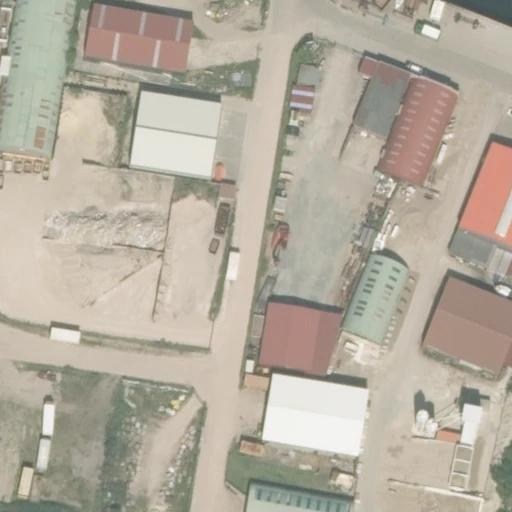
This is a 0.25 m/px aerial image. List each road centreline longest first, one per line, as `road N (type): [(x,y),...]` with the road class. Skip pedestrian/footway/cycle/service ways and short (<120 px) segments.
road 1 (unclassified): [(284,0),(204,511)]
road 2 (unknown): [(258,172),(20,140),(0,130)]
road 3 (unclassified): [(296,0),(511,82)]
